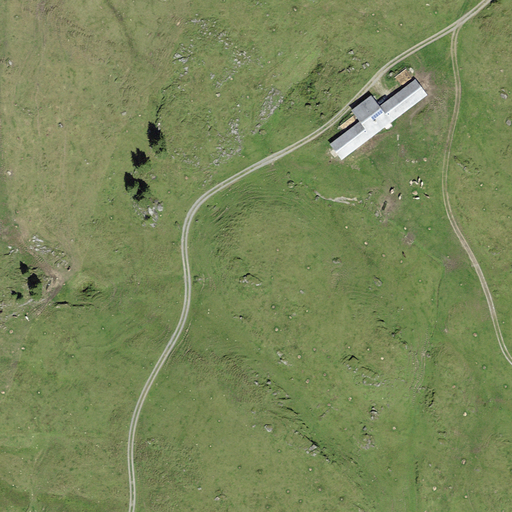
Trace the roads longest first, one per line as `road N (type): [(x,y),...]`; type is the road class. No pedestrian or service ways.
road 1 (track): [(133,511),(132,432),(186,318),(185,240),(194,212),(229,181),(326,127),(394,62),(490,0)]
road 2 (track): [(455,29),(459,95),(447,202),(511,361)]
